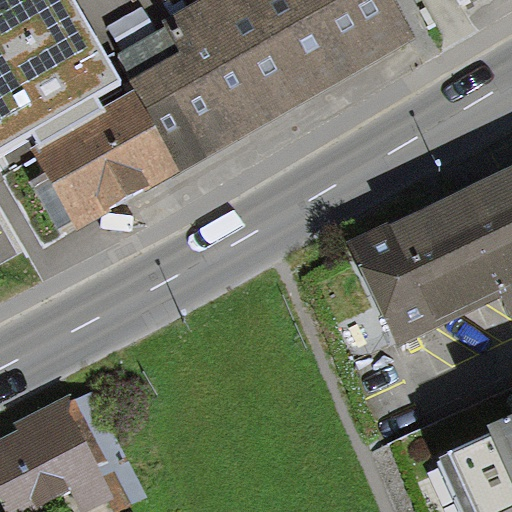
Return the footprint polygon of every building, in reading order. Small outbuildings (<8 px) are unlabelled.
[(77,241),(182,180),(131,91),(78,0),(42,0),(9,19),(0,24),(0,220),(49,193),(77,241)] [(0,0),(0,24),(9,19),(0,1),(0,0)] [(131,91),(182,180),(420,45),(395,0),(209,0),(174,22),(163,3),(105,36),(135,89),(131,91)] [(511,175),(349,254),(399,357),(502,307),(511,327),(511,175)] [(18,435),(0,444),(0,504),(4,511),(62,511),(76,505),(79,511),(97,511),(111,505),(114,511),(127,511),(149,501),(94,395),(76,405),(72,399),(15,429),(18,435)] [(465,511),(511,511),(511,441),(447,471),(465,511)]
